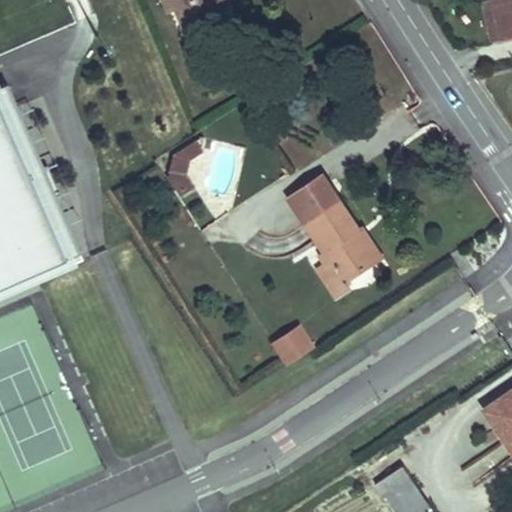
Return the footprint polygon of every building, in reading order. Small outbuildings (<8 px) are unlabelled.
[(178,6),(175,0),(165,0),(170,9),(178,6)] [(175,0),(178,6),(186,25),(221,11),(216,0),(175,0)] [(228,8),(224,0),(216,0),(221,11),(228,8)] [(511,24),(502,27),(494,0),(485,0),(483,1),(494,41),(511,36),(511,24)] [(511,0),(494,0),(502,27),(511,24),(511,0)] [(42,166),(6,82),(0,84),(0,294),(82,259),(55,196),(59,194),(46,165),(42,166)] [(202,151),(195,141),(188,145),(194,156),(202,151)] [(194,156),(188,145),(174,155),(169,171),(183,193),(193,186),(185,173),(189,159),(194,156)] [(360,228),(324,175),(289,199),(330,260),(318,268),(336,297),(350,288),(346,282),(376,262),(357,232),(361,230),(360,228)] [(382,257),(362,227),(360,228),(361,230),(357,232),(376,262),(382,257)] [(312,347),(299,328),(296,330),(309,350),(312,347)] [(287,364),(309,350),(296,330),(274,345),(287,364)] [(511,391),(486,410),(511,448),(511,391)] [(435,511),(403,465),(375,484),(383,496),(386,493),(398,511),(435,511)]
